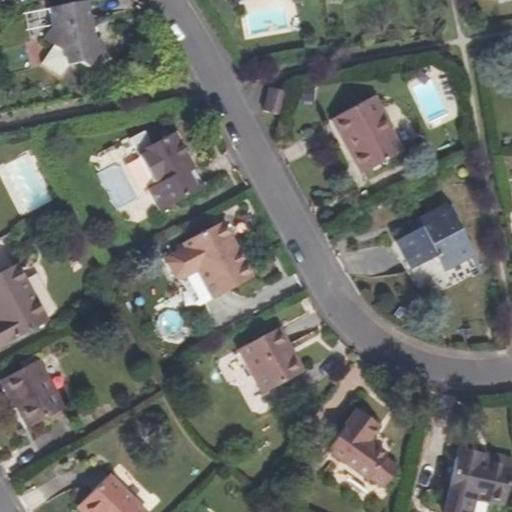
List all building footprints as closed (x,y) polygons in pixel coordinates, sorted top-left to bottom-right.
[(52,29),(45,39),(53,45),(40,65),(56,77),(64,66),(80,64),(86,68),(102,46),(85,34),(90,26),(86,3),(49,9),(52,29)] [(285,94),(268,90),(263,111),(279,116),(285,94)] [(346,138),(364,173),(401,152),(389,129),(390,128),(374,97),(331,120),(341,140),(346,138)] [(198,191),(186,170),(191,167),(173,134),(136,153),(154,187),(148,191),(159,211),(198,191)] [(346,138),(341,140),(360,175),(364,173),(346,138)] [(154,187),(136,153),(109,167),(98,191),(103,200),(112,202),(118,213),(150,216),(159,211),(148,191),(154,187)] [(186,170),(198,191),(202,189),(191,167),(186,170)] [(37,169),(11,177),(22,210),(48,202),(37,169)] [(446,206),(423,218),(427,226),(420,230),(397,242),(412,269),(434,259),(442,274),(473,257),(446,206)] [(415,222),(420,230),(427,226),(423,218),(415,222)] [(167,257),(165,265),(173,279),(179,280),(195,272),(210,300),(252,278),(222,223),(180,245),(182,249),(167,257)] [(14,266),(0,273),(0,348),(45,323),(14,266)] [(261,416),(283,403),(275,388),(302,373),(279,329),(238,350),(259,390),(244,399),(251,412),(261,416)] [(36,362),(1,382),(27,429),(62,409),(36,362)] [(373,448),(368,443),(371,438),(379,428),(356,411),(327,451),(368,481),(370,478),(383,488),(398,469),(384,458),(385,456),(373,448)] [(371,438),(368,443),(373,448),(377,442),(371,438)] [(482,455),(458,449),(448,495),(444,511),(470,511),(473,500),(502,507),(511,470),(481,462),(482,455)] [(142,511),(107,477),(79,505),(85,511),(142,511)]
